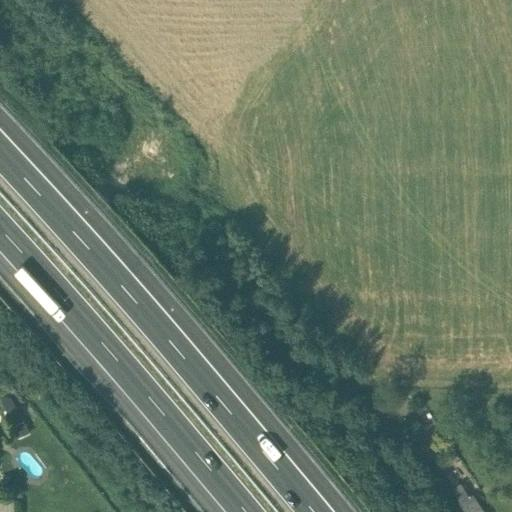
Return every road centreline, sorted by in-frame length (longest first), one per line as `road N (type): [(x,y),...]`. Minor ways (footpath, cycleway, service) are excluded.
road 1 (motorway): [(318,511),(0,148)]
road 2 (motorway): [(0,223),(249,511)]
